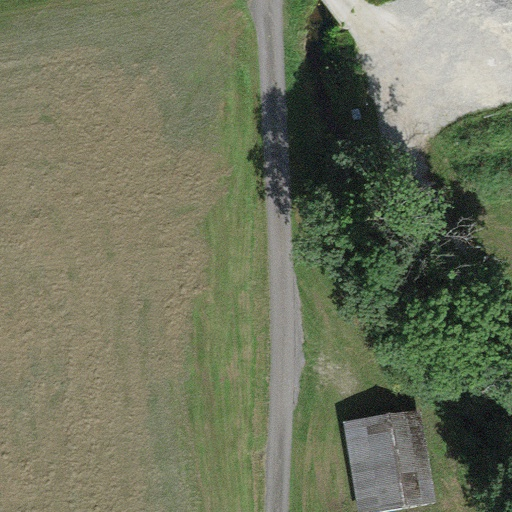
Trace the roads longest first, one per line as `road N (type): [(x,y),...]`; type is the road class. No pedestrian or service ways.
road 1 (residential): [(277,511),(283,296),(268,0)]
road 2 (track): [(343,0),(381,69),(412,192),(511,340)]
